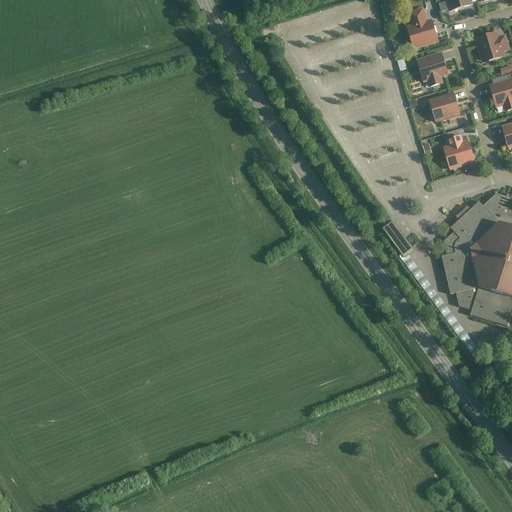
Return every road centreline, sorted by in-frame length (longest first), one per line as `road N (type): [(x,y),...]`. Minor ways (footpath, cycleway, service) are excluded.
road 1 (secondary): [(511,459),(304,174),(205,0)]
road 2 (residential): [(503,174),(494,166),(458,39),(461,30),(511,14)]
